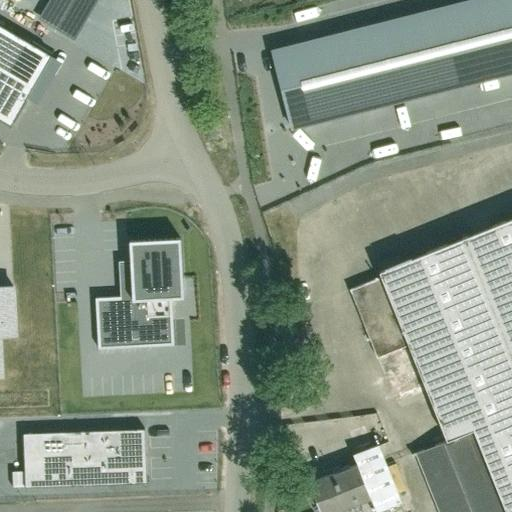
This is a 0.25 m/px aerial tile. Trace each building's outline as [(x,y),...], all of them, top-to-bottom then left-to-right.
[(511,0),(445,0),(270,42),(291,129),(511,72),(511,0)] [(0,25),(0,117),(9,123),(49,55),(0,25)] [(511,511),(511,233),(383,283),(446,447),(425,455),(447,511),(511,511)] [(95,295),(98,346),(171,343),(169,297),(185,296),(182,239),(131,241),(134,293),(95,295)] [(20,346),(17,294),(0,295),(0,384),(4,385),(2,347),(20,346)] [(146,484),(144,431),(23,434),(24,487),(146,484)] [(353,454),(357,464),(370,498),(376,511),(401,501),(378,444),(353,454)] [(308,483),(319,511),(335,511),(336,511),(370,498),(357,464),(308,483)] [(370,498),(336,511),(405,511),(401,501),(376,511),(370,498)]
